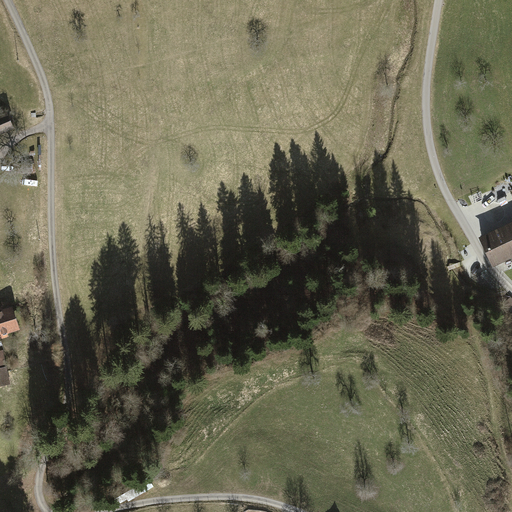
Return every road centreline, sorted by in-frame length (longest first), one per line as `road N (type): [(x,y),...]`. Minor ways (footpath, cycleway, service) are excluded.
road 1 (residential): [(7,0),(40,71),(51,125),(52,257),(69,383),(35,479),(36,500),(48,511)]
road 2 (residential): [(439,0),(425,120),(432,160),(466,237),(511,291)]
road 3 (residential): [(108,511),(207,498),(292,511)]
